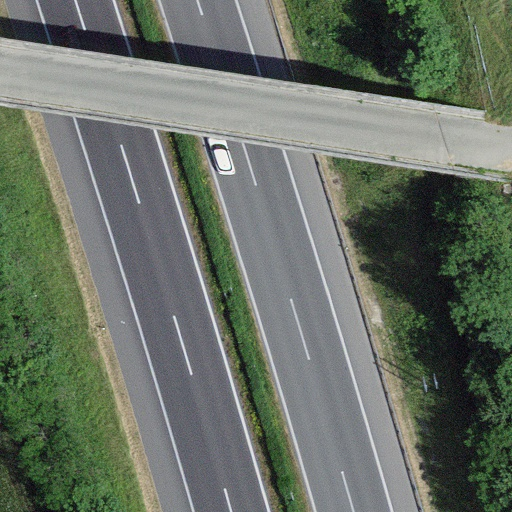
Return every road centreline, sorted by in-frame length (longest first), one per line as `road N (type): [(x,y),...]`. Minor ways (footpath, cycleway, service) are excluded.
road 1 (motorway): [(74,0),(231,511)]
road 2 (motorway): [(353,511),(197,0)]
road 3 (track): [(0,70),(511,151)]
